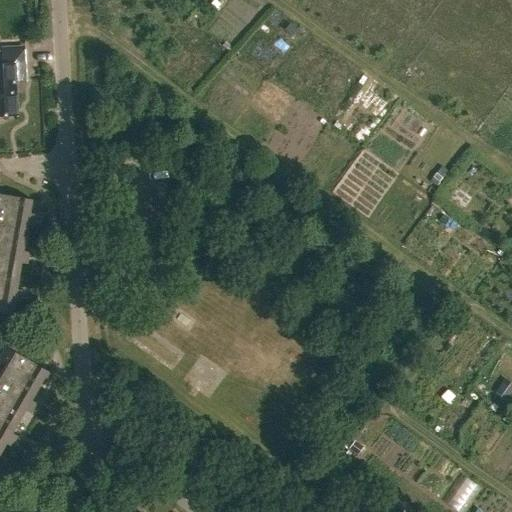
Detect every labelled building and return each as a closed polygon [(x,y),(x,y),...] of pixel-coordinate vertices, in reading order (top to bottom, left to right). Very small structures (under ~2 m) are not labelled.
[(0,117),(16,117),(14,81),(26,80),(24,50),(1,51),(1,65),(0,64),(0,117)] [(0,194),(0,235),(25,239),(27,226),(32,227),(33,216),(29,215),(31,200),(0,194)] [(0,235),(0,274),(18,277),(20,264),(25,265),(27,254),(22,253),(25,239),(0,235)] [(0,312),(12,314),(14,301),(19,302),(21,292),(16,291),(18,277),(0,274),(0,312)] [(5,348),(0,356),(0,367),(37,389),(44,377),(49,380),(52,375),(5,348)] [(0,367),(0,411),(18,422),(25,410),(30,413),(35,404),(30,401),(37,389),(0,367)] [(0,452),(5,443),(10,446),(16,437),(11,434),(18,422),(0,411),(0,452)] [(396,420),(389,430),(407,442),(414,432),(396,420)]
